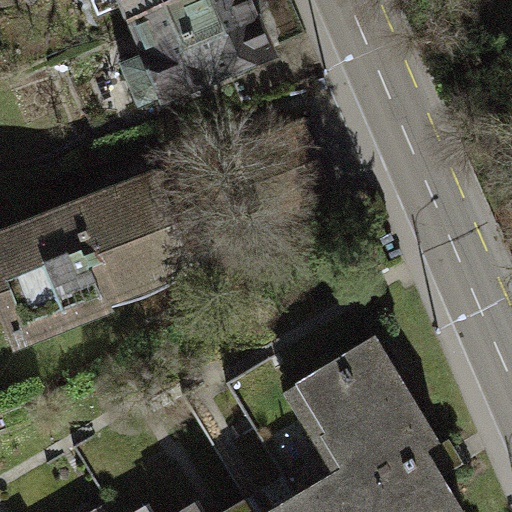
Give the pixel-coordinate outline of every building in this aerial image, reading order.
[(181,0),(121,0),(131,22),(181,0)] [(270,55),(245,0),(181,0),(131,22),(146,56),(123,66),(142,110),(270,55)] [(302,123),(241,146),(270,223),(331,200),(302,123)] [(138,200),(134,188),(0,240),(0,261),(8,282),(0,284),(0,305),(14,342),(105,307),(99,294),(185,260),(158,192),(138,200)] [(299,492),(266,511),(256,511),(247,496),(221,511),(198,511),(194,503),(179,511),(153,511),(149,504),(136,511),(111,511),(105,502),(92,511),(89,511),(464,511),(426,448),(440,439),(408,389),(376,337),(295,387),(324,434),(320,436),(340,467),(299,492)]
